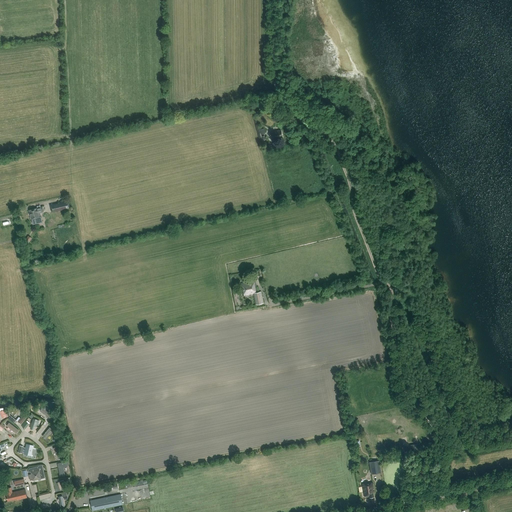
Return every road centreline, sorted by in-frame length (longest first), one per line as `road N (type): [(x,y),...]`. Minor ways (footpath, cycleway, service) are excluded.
road 1 (track): [(385,283),(331,135),(288,99),(276,75),(272,0)]
road 2 (track): [(385,283),(400,382),(439,436),(438,494)]
road 3 (tertiary): [(362,511),(511,479)]
road 4 (unknown): [(388,267),(388,187),(333,141)]
